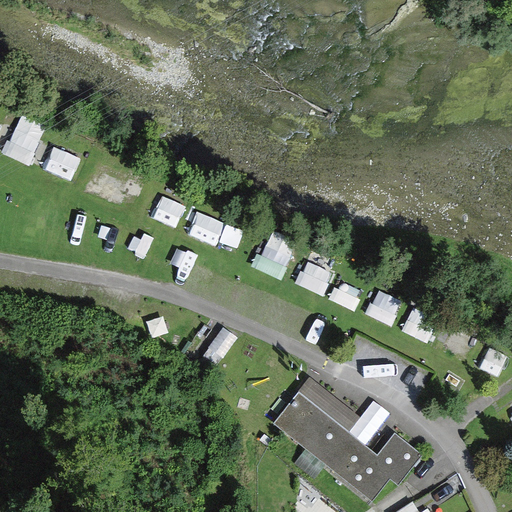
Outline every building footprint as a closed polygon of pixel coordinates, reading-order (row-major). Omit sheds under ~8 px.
[(35,163),(48,124),(20,115),(7,154),(35,163)] [(74,183),(84,160),(57,148),(46,171),(74,183)] [(152,216),(178,226),(187,201),(162,191),(152,216)] [(201,212),(192,230),(237,250),(245,231),(201,212)] [(260,271),(286,279),(297,242),(271,235),(260,271)] [(326,295),(335,271),(309,262),(300,286),(326,295)] [(200,364),(215,375),(239,341),(224,330),(200,364)] [(443,349),(464,359),(472,342),(452,332),(443,349)] [(401,489),(424,460),(394,437),(379,456),(368,447),(378,435),(308,380),(297,394),(301,398),(276,431),(301,450),(295,457),(298,459),(293,466),(320,486),(325,480),(329,483),(335,475),(375,505),(393,482),(401,489)] [(425,511),(415,487),(389,498),(394,511),(425,511)]
